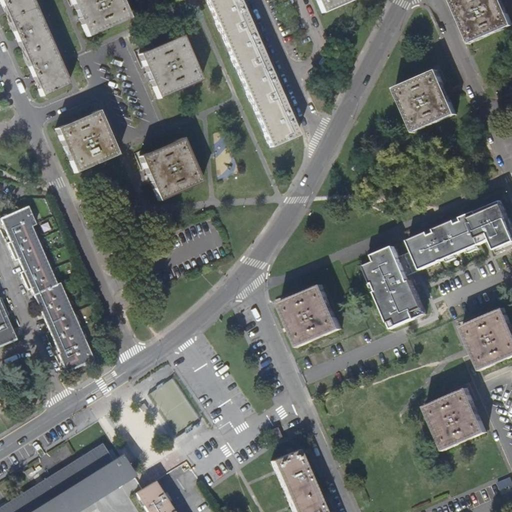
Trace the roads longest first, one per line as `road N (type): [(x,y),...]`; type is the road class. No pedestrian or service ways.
road 1 (residential): [(134,367),(0,49)]
road 2 (residential): [(349,511),(254,295),(240,280)]
road 3 (residential): [(240,280),(330,135)]
road 4 (residential): [(435,0),(502,152)]
road 5 (residential): [(0,450),(134,367)]
road 6 (residential): [(330,135),(309,114),(259,0)]
road 7 (residential): [(330,135),(403,0)]
road 8 (residential): [(134,367),(240,280)]
